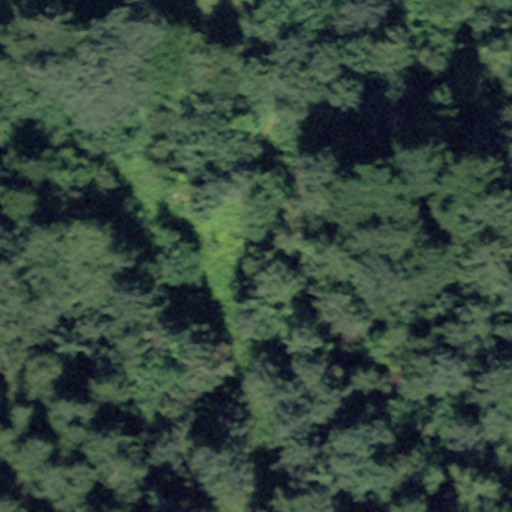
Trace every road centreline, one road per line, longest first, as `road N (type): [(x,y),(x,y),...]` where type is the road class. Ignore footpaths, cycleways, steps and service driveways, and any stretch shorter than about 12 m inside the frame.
road 1 (track): [(225,255),(259,406),(254,511)]
road 2 (track): [(225,255),(122,182),(51,161),(0,157)]
